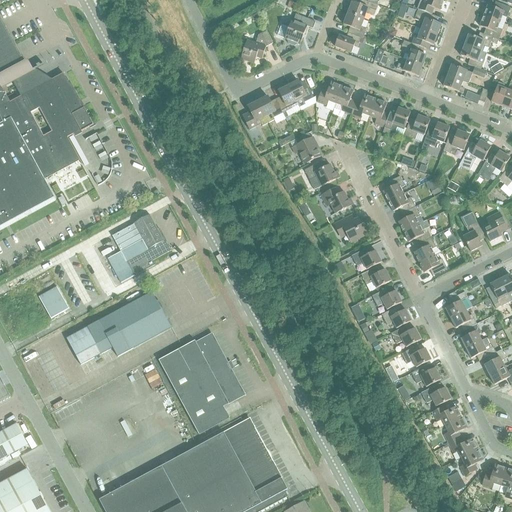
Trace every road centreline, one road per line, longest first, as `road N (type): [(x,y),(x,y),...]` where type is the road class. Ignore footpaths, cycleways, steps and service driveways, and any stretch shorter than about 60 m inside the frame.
road 1 (secondary): [(360,511),(85,0)]
road 2 (residential): [(314,56),(234,87),(190,0)]
road 3 (unclassified): [(85,511),(0,351)]
road 4 (residential): [(421,298),(343,145)]
